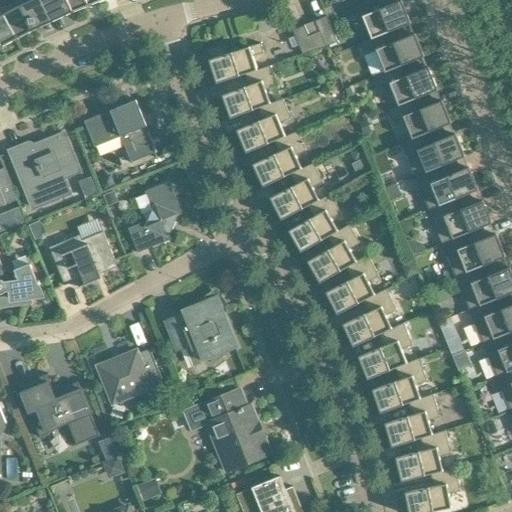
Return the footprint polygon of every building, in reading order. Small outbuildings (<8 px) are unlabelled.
[(52,22),(42,0),(12,0),(6,3),(0,6),(0,7),(17,39),(31,32),(52,22)] [(86,0),(42,0),(52,22),(74,12),(89,6),(86,0)] [(410,24),(400,1),(399,0),(381,0),(384,7),(363,16),(372,39),(385,34),(408,24),(409,25),(410,24)] [(17,39),(0,7),(0,48),(3,47),(17,39)] [(315,21),(320,31),(326,47),(338,42),(327,16),(315,21)] [(315,21),(305,25),(309,35),(319,31),(315,21)] [(293,30),(303,54),(326,47),(320,31),(309,36),(304,26),(293,30)] [(423,57),(414,34),(412,34),(413,35),(389,44),(385,34),(372,39),(361,43),(366,55),(376,50),(385,72),(398,67),(422,58),(423,57)] [(208,50),(211,59),(219,83),(220,82),(220,83),(221,82),(245,74),(257,70),(253,56),(264,52),(261,43),(228,54),(225,45),(208,50)] [(270,66),(257,70),(245,74),(249,85),(225,94),(224,94),(233,118),(234,117),(234,118),(235,117),(259,108),(271,103),(266,90),(277,86),(270,66)] [(437,91),(427,68),(427,67),(426,68),(402,78),(398,67),(385,72),(374,76),(379,88),(390,84),(399,105),(399,106),(412,100),(435,91),(436,91),(437,91)] [(283,99),(271,103),(259,108),(264,119),(240,129),(240,128),(239,129),(248,152),(249,152),(251,152),(251,151),(274,142),(286,136),(280,123),(291,118),(283,99)] [(450,124),(441,101),(441,100),(440,101),(416,111),(412,100),(399,106),(399,105),(388,110),(393,121),(404,117),(412,139),(413,139),(425,134),(449,124),(449,125),(450,124)] [(157,152),(139,108),(137,104),(133,103),(129,103),(84,121),(95,147),(121,137),(131,163),(157,152)] [(298,131),(286,136),(274,142),(279,152),(256,163),(255,163),(265,186),(266,185),(266,186),(268,185),(267,185),(291,174),(302,169),(296,155),(306,150),(298,131)] [(34,146),(33,145),(32,144),(31,144),(30,144),(29,144),(10,151),(33,208),(69,193),(63,178),(79,171),(64,134),(42,143),(44,148),(36,152),(34,146)] [(464,157),(454,134),(453,134),(453,135),(430,144),(425,134),(413,139),(412,139),(401,143),(415,177),(439,167),(463,158),(464,157)] [(314,163),(302,169),(291,174),(296,185),(273,196),(272,197),(283,219),(284,218),(285,219),(286,218),(308,206),(319,200),(313,187),(323,182),(314,163)] [(477,191),(468,168),(468,167),(467,168),(443,178),(439,167),(415,177),(429,210),(452,201),(476,191),(477,191)] [(145,191),(146,195),(153,211),(149,220),(128,228),(138,253),(172,239),(169,233),(177,216),(182,214),(169,182),(145,191)] [(331,194),(319,200),(308,206),(314,217),(292,229),(291,229),(303,251),(304,251),(305,250),(328,237),(338,231),(331,218),(341,212),(331,194)] [(442,244),(466,234),(490,224),(490,225),(491,224),(481,201),(480,201),(457,211),(452,201),(429,210),(442,244)] [(428,211),(420,214),(423,219),(430,216),(428,211)] [(349,225),(338,231),(328,237),(333,247),(311,260),(310,259),(309,260),(322,282),(323,281),(323,282),(324,281),(346,268),(357,262),(350,249),(360,243),(349,225)] [(0,243),(9,241),(6,231),(0,233),(0,243)] [(69,239),(49,247),(65,285),(78,280),(80,286),(79,286),(80,287),(96,281),(96,280),(94,280),(93,277),(118,267),(103,231),(82,240),(79,248),(74,250),(69,239)] [(504,258),(495,234),(494,234),(494,235),(470,244),(466,234),(442,244),(456,277),(479,267),(503,258),(504,258)] [(368,255),(357,262),(346,268),(352,279),(329,291),(328,291),(339,314),(340,313),(342,313),(341,312),(364,301),(375,295),(368,282),(379,276),(368,255)] [(39,286),(30,264),(14,270),(14,271),(10,272),(4,270),(0,260),(0,308),(33,304),(33,303),(32,294),(40,290),(39,286)] [(511,276),(509,268),(508,267),(507,268),(484,278),(479,267),(456,277),(469,310),(493,301),(511,292),(511,276)] [(357,345),(381,334),(392,328),(386,315),(397,310),(387,289),(375,295),(364,301),(369,312),(346,323),(346,322),(345,323),(355,346),(356,345),(356,346),(358,345),(357,345)] [(237,348),(221,310),(216,297),(206,301),(204,298),(188,308),(183,310),(184,314),(166,321),(178,351),(188,347),(191,341),(195,339),(213,363),(233,349),(237,348)] [(511,305),(497,311),(493,301),(469,310),(483,344),(507,334),(511,331),(511,305)] [(451,319),(440,323),(445,333),(455,329),(451,319)] [(404,323),(392,328),(381,334),(385,346),(362,355),(361,355),(360,355),(370,379),(371,378),(371,379),(372,378),(396,368),(407,363),(402,350),(413,345),(404,323)] [(511,343),(511,344),(507,334),(483,344),(496,377),(511,370),(511,343)] [(97,366),(111,399),(133,391),(135,395),(153,388),(151,384),(162,380),(150,349),(139,353),(137,350),(119,357),(120,359),(114,362),(113,360),(97,366)] [(419,358),(407,363),(396,368),(400,380),(376,388),(374,389),(383,412),(384,412),(385,412),(385,411),(409,403),(421,398),(416,385),(427,381),(419,358)] [(511,370),(496,377),(510,410),(511,409),(511,370)] [(73,447),(100,436),(78,382),(61,388),(65,397),(55,400),(45,376),(49,375),(49,373),(19,386),(40,437),(50,433),(48,430),(67,422),(76,444),(73,445),(73,447)] [(254,426),(259,424),(251,405),(248,406),(240,389),(203,404),(211,421),(207,423),(227,472),(271,454),(264,437),(259,439),(254,426)] [(433,394),(421,398),(409,403),(413,415),(388,422),(387,422),(394,446),(395,446),(396,446),(421,438),(433,434),(429,420),(440,417),(433,394)] [(445,431),(433,434),(421,438),(424,450),(399,457),(399,456),(398,457),(404,481),(405,481),(406,481),(406,480),(431,474),(443,470),(440,457),(451,454),(445,431)] [(456,468),(443,470),(431,474),(434,486),(408,491),(407,491),(411,511),(431,511),(452,508),(449,493),(460,491),(456,468)] [(293,499),(297,497),(293,486),(286,489),(280,476),(236,494),(243,511),(303,511),(301,506),(297,508),(293,499)]
